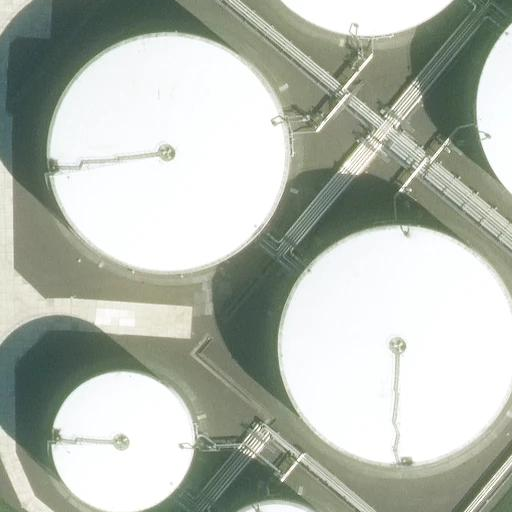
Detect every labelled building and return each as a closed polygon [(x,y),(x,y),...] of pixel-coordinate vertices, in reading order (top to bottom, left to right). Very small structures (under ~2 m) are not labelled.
[(261,0),(278,17),(313,37),(352,44),(392,38),(428,20),(448,0),(261,0)] [(460,105),(464,145),(480,181),(508,211),(511,213),(511,13),(490,32),(469,66),(460,105)] [(26,153),(30,193),(46,230),(74,259),(109,279),(148,286),(188,280),(224,262),(252,234),(271,196),(276,154),(266,113),(244,78),(210,52),(170,38),(128,39),(89,53),(56,80),(35,114),(26,153)] [(259,344),(263,384),(280,420),(307,450),(342,469),(381,476),(421,471),(457,453),(486,424),(504,387),(509,345),(499,304),(477,268),(444,242),(404,229),(361,229),(322,244),(289,270),(268,305),(259,344)] [(44,409),(36,441),(42,469),(53,487),(75,504),(97,511),(118,511),(146,500),(165,482),(176,459),(177,431),(169,407),(147,382),(115,371),(87,373),(60,389),(44,409)] [(292,511),(268,503),(240,505),(228,511),(292,511)]
